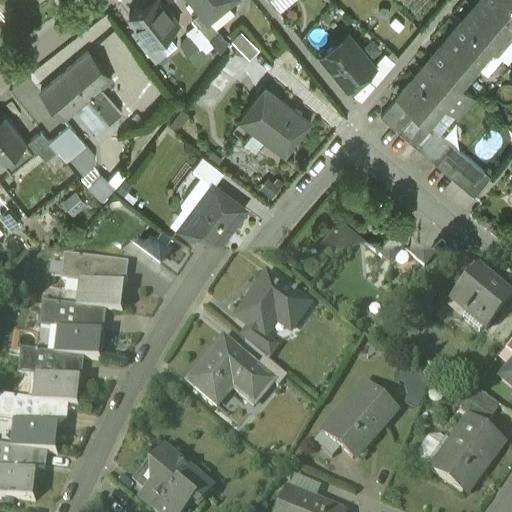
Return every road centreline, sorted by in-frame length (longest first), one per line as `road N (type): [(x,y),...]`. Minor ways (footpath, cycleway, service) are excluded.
road 1 (residential): [(86,511),(136,403),(236,248),(319,136),(355,134)]
road 2 (residential): [(355,134),(511,267)]
